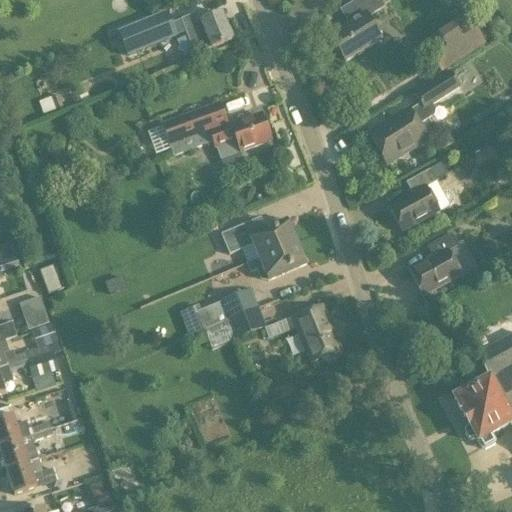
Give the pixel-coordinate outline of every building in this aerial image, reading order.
[(381,42),(367,19),(384,9),(379,0),(357,0),(339,12),(347,25),(328,37),(344,64),(381,42)] [(118,33),(128,57),(175,38),(165,14),(118,33)] [(181,21),(174,23),(180,37),(185,34),(194,57),(231,42),(220,14),(199,23),(197,15),(181,21)] [(421,45),(440,76),(484,48),(466,18),(421,45)] [(431,108),(460,90),(449,73),(412,95),(419,106),(424,113),(431,108)] [(58,97),(43,103),(47,115),(62,109),(58,97)] [(213,143),(220,162),(269,143),(258,117),(245,122),(244,119),(227,126),(219,105),(160,126),(161,129),(147,134),(156,156),(170,151),(172,158),(213,143)] [(435,113),(431,108),(424,113),(419,106),(408,113),(368,138),(385,165),(425,141),(418,129),(433,119),(435,113)] [(43,151),(32,163),(46,176),(57,164),(43,151)] [(445,193),(442,194),(429,171),(405,185),(411,196),(388,209),(402,234),(450,208),(449,207),(451,206),(452,205),(453,203),(454,200),(453,197),(451,195),(448,194),(445,193)] [(259,233),(254,222),(220,237),(229,257),(252,247),(258,261),(296,245),(286,222),(259,233)] [(426,248),(432,260),(408,273),(422,299),(459,279),(475,270),(462,245),(458,248),(450,235),(426,248)] [(258,261),(245,266),(249,275),(255,273),(259,282),(267,284),(268,283),(305,267),(296,245),(258,261)] [(48,296),(61,291),(69,287),(61,269),(53,271),(52,268),(39,273),(48,296)] [(227,323),(227,324),(258,311),(250,291),(218,304),(219,305),(194,315),(202,333),(227,323)] [(47,326),(39,300),(19,307),(27,333),(31,331),(47,326)] [(340,353),(322,307),(291,320),(309,365),(340,353)] [(258,311),(227,324),(234,342),(260,332),(266,329),(258,311)] [(0,343),(0,344),(16,338),(11,324),(0,327),(0,343)] [(482,451),(493,446),(490,438),(511,428),(511,430),(511,336),(477,356),(490,379),(453,400),(467,428),(462,432),(469,442),(477,441),(482,451)] [(0,369),(50,354),(48,346),(37,350),(23,355),(23,357),(5,363),(3,355),(4,355),(0,344),(0,343),(0,369)] [(32,381),(58,372),(52,353),(50,354),(0,369),(0,397),(4,396),(1,386),(12,383),(9,375),(28,368),(32,381)] [(0,420),(0,447),(50,431),(48,426),(28,432),(25,423),(15,427),(11,417),(0,420)] [(50,431),(0,447),(0,455),(6,473),(39,462),(33,443),(52,437),(50,431)] [(57,483),(53,471),(42,474),(39,462),(6,473),(14,497),(36,489),(46,486),(46,487),(57,483)] [(92,501),(105,497),(101,484),(88,488),(92,501)]
